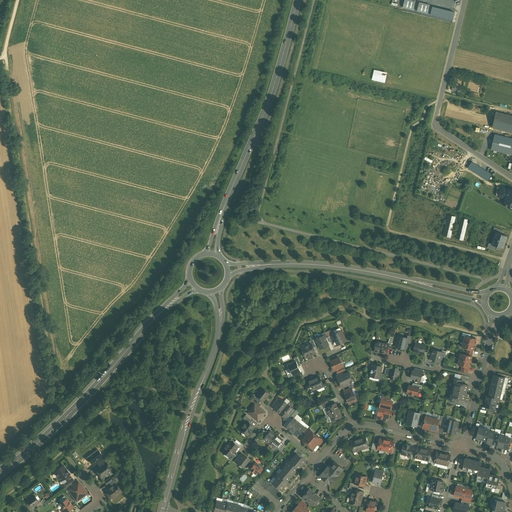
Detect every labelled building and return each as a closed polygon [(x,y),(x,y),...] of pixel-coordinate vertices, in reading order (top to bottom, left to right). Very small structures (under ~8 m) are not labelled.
[(402,8),(415,11),(416,3),(404,0),(402,8)] [(416,12),(428,14),(430,6),(418,3),(416,12)] [(430,15),(453,21),(455,13),(432,7),(430,15)] [(374,71),(372,80),(384,82),(386,73),(374,71)] [(506,115),(496,113),(493,128),(502,130),(506,115)] [(511,116),(506,115),(502,130),(511,132),(511,116)] [(511,139),(495,135),(492,149),(511,153),(511,139)] [(472,163),(468,168),(487,180),(490,175),(472,163)] [(502,197),(506,198),(508,190),(504,189),(501,191),(500,194),(502,197)] [(448,213),(443,235),(450,237),(455,215),(448,213)] [(461,216),(455,238),(463,240),(469,218),(461,216)] [(496,232),(494,238),(505,242),(507,236),(502,234),(496,232)] [(503,249),(505,242),(494,238),(492,245),(497,246),(503,249)] [(346,341),(341,331),(332,335),(335,341),(337,345),(346,341)] [(326,338),(324,335),(324,336),(321,337),(319,336),(318,338),(316,339),(320,349),(324,347),(325,348),(325,346),(329,345),(326,338)] [(406,338),(398,336),(396,347),(405,350),(407,343),(406,343),(407,338),(406,338)] [(476,339),(465,336),(463,342),(475,345),(475,344),(476,344),(476,341),(476,339)] [(388,344),(377,341),(376,344),(375,344),(374,345),(373,347),(374,348),(375,348),(374,352),(386,355),(389,344),(388,344)] [(475,345),(463,342),(462,348),(467,349),(473,350),(474,348),(475,348),(475,346),(475,345)] [(426,345),(415,343),(413,352),(424,354),(424,352),(426,345)] [(311,344),(302,348),(303,352),(302,353),(303,354),(304,355),(306,358),(316,353),(313,348),(311,344)] [(441,352),(433,350),(432,351),(431,353),(432,355),(431,358),(430,359),(430,360),(430,361),(432,362),(433,361),(440,362),(441,357),(442,352),(441,352)] [(466,355),(461,353),(459,359),(471,362),(471,361),(472,359),(471,359),(472,356),(466,355)] [(339,358),(330,362),(334,370),(336,370),(337,370),(337,371),(338,371),(338,368),(343,366),(342,366),(340,362),(341,362),(339,358)] [(471,362),(459,359),(458,365),(462,366),(468,367),(469,368),(470,365),(471,363),(471,362)] [(295,361),(287,365),(289,369),(288,369),(289,372),(290,372),(292,376),(301,372),(299,368),(298,367),(298,365),(296,361),(295,361)] [(382,369),(377,368),(378,366),(372,365),(370,376),(379,378),(379,379),(381,374),(382,369)] [(398,369),(393,367),(393,369),(390,369),(389,376),(388,378),(393,379),(393,380),(396,380),(396,379),(397,377),(398,378),(400,371),(398,371),(398,369)] [(422,373),(414,371),(413,371),(412,373),(412,375),(411,375),(411,378),(415,379),(414,381),(420,382),(421,376),(422,373)] [(339,377),(337,377),(342,388),(348,385),(353,383),(354,381),(353,379),(352,379),(352,377),(351,373),(348,372),(344,374),(339,377)] [(497,376),(493,375),(492,380),(503,383),(505,378),(502,377),(497,376)] [(324,386),(319,376),(312,380),(316,390),(324,386)] [(463,381),(455,379),(453,389),(466,393),(468,385),(462,384),(463,381)] [(316,390),(312,380),(306,382),(310,392),(316,390)] [(503,383),(492,380),(491,386),(502,388),(503,383)] [(419,388),(409,385),(407,393),(417,396),(419,388)] [(502,388),(491,386),(489,391),(501,394),(502,388)] [(270,394),(263,388),(256,396),(261,400),(263,402),(270,394)] [(466,393),(453,389),(450,399),(458,401),(459,398),(465,400),(466,393)] [(346,394),(345,394),(349,403),(357,400),(352,391),(346,394)] [(501,394),(489,391),(488,396),(498,399),(500,399),(501,394)] [(498,399),(488,396),(486,396),(485,401),(496,404),(498,399)] [(276,406),(274,408),(280,413),(287,404),(281,399),(276,406)] [(382,399),(381,399),(379,407),(391,410),(393,402),(390,401),(384,400),(382,399)] [(327,401),(321,403),(323,409),(326,408),(330,406),(327,401)] [(496,404),(485,401),(484,407),(486,407),(495,409),(496,404)] [(259,407),(255,403),(255,404),(247,413),(258,422),(266,412),(259,407)] [(330,406),(326,408),(329,414),(339,410),(336,403),(330,406)] [(287,404),(280,413),(286,418),(288,415),(293,409),(287,404)] [(391,410),(379,407),(377,416),(386,418),(389,418),(391,410)] [(295,411),(290,417),(293,419),(294,418),(299,412),(296,410),(295,411)] [(339,410),(329,414),(332,420),(336,419),(342,416),(339,410)] [(419,413),(409,411),(408,417),(407,416),(407,419),(406,424),(416,426),(418,418),(420,413),(419,413)] [(426,416),(424,421),(423,428),(429,429),(432,418),(426,416)] [(294,418),(293,419),(287,426),(289,429),(289,430),(291,432),(299,422),(294,418)] [(438,419),(432,418),(429,429),(436,431),(438,424),(439,419),(438,419)] [(458,422),(446,419),(446,420),(444,427),(444,430),(446,431),(445,431),(453,433),(455,433),(456,430),(458,423),(458,422)] [(248,422),(246,421),(239,429),(246,435),(253,427),(248,422)] [(299,422),(291,432),(293,433),(295,433),(298,436),(305,427),(299,422)] [(484,428),(479,427),(477,432),(476,438),(481,440),(484,428)] [(490,430),(484,428),(481,440),(487,441),(489,431),(490,430)] [(310,430),(306,435),(302,440),(307,445),(316,435),(310,430)] [(276,436),(270,431),(268,433),(264,438),(267,440),(266,441),(270,444),(270,443),(276,436)] [(489,431),(487,441),(486,443),(492,444),(494,433),(489,431)] [(500,434),(494,433),(492,444),(497,445),(500,435),(500,434)] [(276,436),(270,443),(274,446),(275,445),(277,447),(281,442),(283,440),(277,435),(276,436)] [(316,435),(307,445),(313,449),(317,444),(321,439),(316,435)] [(505,437),(500,435),(497,445),(496,447),(502,448),(505,437)] [(365,437),(358,439),(361,450),(368,447),(365,437)] [(510,438),(505,437),(502,448),(507,449),(509,443),(510,438)] [(387,440),(380,438),(379,444),(377,449),(384,451),(387,440)] [(358,439),(351,441),(354,452),(361,450),(358,439)] [(233,442),(230,440),(221,451),(224,454),(227,454),(230,456),(233,453),(237,447),(237,446),(236,445),(235,445),(233,444),(233,442)] [(394,442),(387,440),(384,451),(391,452),(392,447),(394,442)] [(411,446),(404,444),(401,454),(409,456),(410,452),(411,446)] [(424,449),(417,447),(416,453),(415,458),(422,459),(424,449)] [(86,458),(91,464),(102,455),(98,449),(86,458)] [(305,455),(298,449),(296,452),(297,453),(303,458),(305,455)] [(431,450),(424,449),(422,459),(428,461),(429,457),(431,450)] [(444,454),(437,452),(435,458),(434,463),(441,464),(444,454)] [(303,458),(297,453),(293,458),(302,465),(306,461),(303,458)] [(450,455),(444,454),(441,464),(448,466),(449,461),(450,455)] [(249,460),(243,455),(241,458),(237,462),(237,463),(240,464),(241,464),(244,466),(249,460)] [(302,465),(293,458),(290,462),(298,469),(299,469),(302,465)] [(463,466),(462,470),(468,471),(470,460),(465,459),(465,460),(463,466)] [(298,469),(290,462),(289,461),(286,465),(295,473),(298,469)] [(481,462),(476,461),(473,473),(478,474),(480,467),(481,462)] [(99,466),(95,469),(102,478),(112,471),(105,462),(99,466)] [(335,462),(329,468),(327,466),(322,473),(323,474),(321,477),(329,484),(331,481),(333,482),(338,475),(337,474),(338,473),(341,472),(343,469),(335,462)] [(257,465),(255,463),(254,464),(250,469),(250,470),(250,471),(253,473),(257,475),(262,469),(259,467),(260,466),(258,465),(257,465)] [(63,465),(54,472),(55,473),(54,474),(56,476),(57,476),(61,481),(60,481),(64,479),(66,482),(69,480),(67,477),(70,474),(68,473),(69,472),(68,472),(68,471),(68,470),(67,470),(67,469),(66,469),(63,466),(64,466),(63,465)] [(295,473),(286,465),(282,470),(291,477),(295,473)] [(480,467),(478,474),(477,479),(482,480),(485,469),(480,467)] [(490,470),(485,469),(482,480),(487,481),(489,475),(490,470)] [(291,477),(282,470),(278,474),(279,475),(288,481),(291,477)] [(383,473),(380,472),(379,471),(376,470),(373,482),(376,482),(376,483),(380,484),(383,473)] [(288,481),(279,475),(276,479),(285,486),(288,482),(288,481)] [(367,477),(357,475),(354,483),(359,485),(365,486),(367,477)] [(489,475),(487,481),(486,486),(491,487),(494,476),(489,475)] [(499,477),(494,476),(491,487),(496,489),(498,483),(499,477)] [(66,482),(64,483),(67,486),(71,483),(74,480),(72,477),(69,480),(66,482)] [(285,486),(276,479),(272,483),(281,491),(285,486)] [(437,480),(432,479),(431,484),(443,487),(444,482),(437,480)] [(73,486),(68,489),(68,490),(76,500),(79,498),(80,498),(82,496),(83,495),(85,493),(78,482),(73,486)] [(67,486),(63,488),(66,491),(68,490),(68,489),(73,486),(71,483),(67,486)] [(115,484),(112,486),(111,486),(109,488),(106,491),(112,499),(121,492),(115,484)] [(443,487),(431,484),(430,489),(434,491),(441,492),(443,487)] [(472,490),(456,486),(454,496),(462,498),(470,500),(470,499),(472,490)] [(320,498),(309,489),(302,497),(313,506),(320,498)] [(358,490),(353,489),(351,496),(362,499),(363,492),(358,490)] [(38,502),(34,496),(31,498),(28,500),(26,502),(31,507),(38,502)] [(362,499),(351,496),(349,503),(360,505),(362,499)] [(431,498),(430,502),(429,507),(435,508),(437,509),(439,500),(431,498)] [(66,499),(64,501),(60,504),(64,508),(61,510),(62,511),(68,511),(73,507),(66,499)] [(376,502),(369,500),(369,501),(367,508),(366,511),(368,511),(373,511),(374,511),(376,510),(376,508),(375,506),(376,502)] [(501,501),(495,500),(494,505),(505,508),(506,503),(501,501)] [(214,506),(212,511),(218,511),(221,502),(216,501),(214,506)] [(226,504),(221,502),(218,511),(224,511),(226,504)] [(461,504),(456,502),(455,507),(454,506),(452,511),(454,511),(457,511),(459,511),(465,511),(466,510),(467,510),(468,506),(469,506),(461,504)] [(300,503),(296,508),(300,511),(306,511),(309,510),(306,508),(300,503)]
